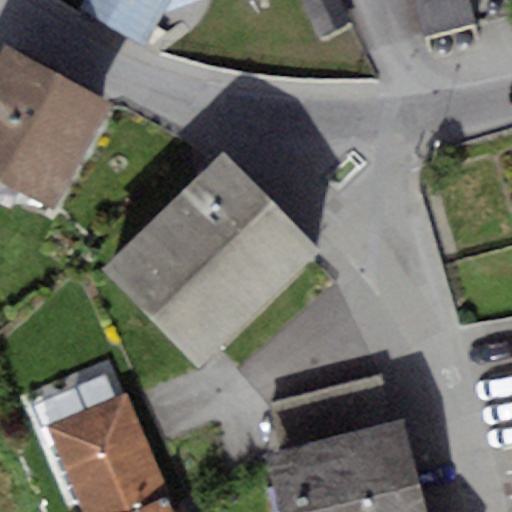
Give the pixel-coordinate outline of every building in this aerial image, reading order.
[(96,0),(93,6),(145,40),(169,0),(96,0)] [(340,0),(304,0),(323,39),(352,25),(340,0)] [(470,0),(417,0),(428,41),(478,28),(470,0)] [(126,118),(7,57),(0,71),(0,184),(73,222),(101,166),(126,118)] [(222,157),(96,277),(201,386),(327,266),(222,157)] [(284,460),(268,464),(279,511),(428,511),(408,424),(395,427),(383,376),(270,403),(284,460)] [(176,511),(128,393),(43,428),(77,511),(176,511)]
